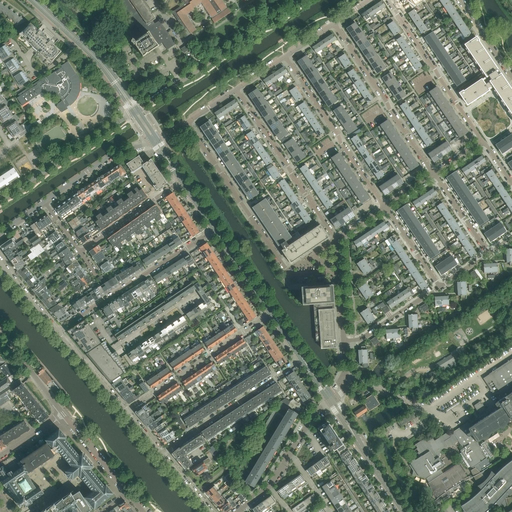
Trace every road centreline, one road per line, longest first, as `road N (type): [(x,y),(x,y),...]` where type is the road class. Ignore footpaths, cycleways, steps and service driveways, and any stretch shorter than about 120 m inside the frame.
road 1 (residential): [(338,272),(291,275),(186,122)]
road 2 (residential): [(138,109),(300,0)]
road 3 (residential): [(56,332),(215,229)]
road 4 (residential): [(336,239),(235,89)]
road 5 (residential): [(385,206),(284,56)]
road 6 (residential): [(433,173),(333,23)]
road 7 (residential): [(124,411),(272,313)]
road 8 (residential): [(160,454),(302,359)]
road 9 (residential): [(481,141),(388,0)]
road 10 (residential): [(133,112),(0,200)]
road 11 (residential): [(44,202),(113,154),(153,141)]
road 12 (residential): [(79,251),(181,180)]
